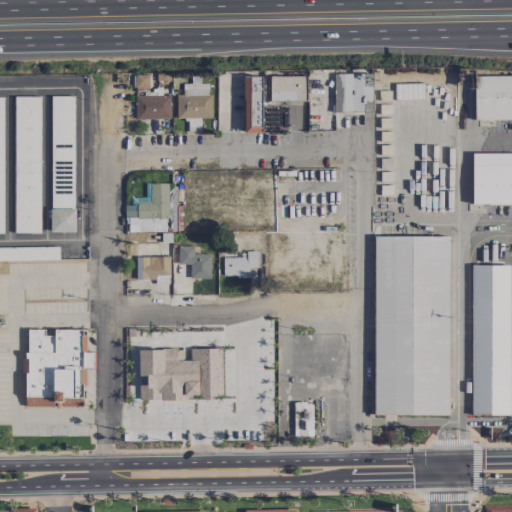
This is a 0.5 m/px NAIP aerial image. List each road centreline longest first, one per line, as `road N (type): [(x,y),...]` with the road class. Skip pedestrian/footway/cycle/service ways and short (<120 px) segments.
road 1 (secondary): [(511,454),(0,465)]
road 2 (secondary): [(0,488),(511,478)]
road 3 (motorway): [(0,49),(358,42)]
road 4 (residential): [(109,156),(109,486)]
road 5 (residential): [(363,152),(361,458)]
road 6 (residential): [(109,156),(363,152)]
road 7 (residential): [(109,309),(363,311)]
road 8 (motorway): [(168,0),(0,3)]
road 9 (motorway): [(358,42),(511,47)]
road 10 (motorway): [(358,42),(511,39)]
